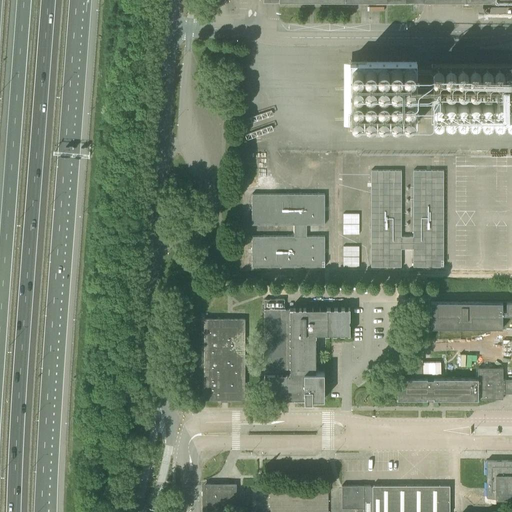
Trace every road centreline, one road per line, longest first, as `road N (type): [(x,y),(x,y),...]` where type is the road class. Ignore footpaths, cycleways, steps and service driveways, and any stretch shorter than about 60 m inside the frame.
road 1 (motorway): [(15,511),(49,0)]
road 2 (motorway): [(40,508),(76,0)]
road 3 (motorway): [(23,0),(0,321)]
